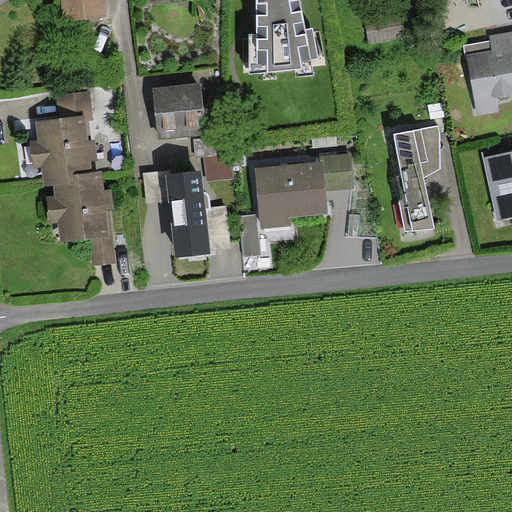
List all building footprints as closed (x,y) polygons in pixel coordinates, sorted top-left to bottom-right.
[(105,16),(103,0),(62,0),(65,20),(105,16)] [(256,0),(258,34),(249,35),(250,73),(295,69),(295,76),(315,74),(312,60),(319,57),(313,27),(306,29),(300,0),(256,0)] [(367,42),(405,36),(401,7),(362,13),(367,42)] [(511,94),(511,32),(460,43),(475,115),(494,111),(491,99),(511,94)] [(199,81),(154,85),(158,136),(182,133),(192,132),(203,131),(201,109),(199,81)] [(59,95),(62,118),(85,115),(86,121),(94,120),(91,92),(59,95)] [(223,107),(201,109),(203,131),(192,132),(194,156),(206,155),(227,153),(223,107)] [(86,121),(85,115),(62,118),(36,121),(38,138),(29,139),(33,170),(42,169),(43,188),(54,186),(55,195),(47,196),(50,224),(59,223),(61,241),(91,238),(94,265),(116,263),(110,215),(109,209),(114,208),(112,190),(104,191),(102,172),(92,173),(90,161),(97,160),(95,140),(88,141),(87,128),(86,121)] [(439,125),(395,134),(407,200),(401,202),(407,231),(435,227),(425,178),(441,168),(441,134),(439,125)] [(511,151),(483,158),(496,220),(511,216),(511,151)] [(235,179),(232,153),(227,153),(206,155),(208,181),(235,179)] [(321,160),(255,167),(261,228),(292,225),(291,218),(329,214),(326,192),(353,189),(349,153),(321,155),(321,160)] [(166,175),(171,175),(171,169),(143,172),(146,203),(169,201),(166,175)] [(171,175),(166,175),(169,201),(176,258),(211,254),(211,249),(206,209),(201,171),(171,175)] [(227,207),(206,209),(211,249),(232,246),(227,207)] [(256,215),(240,217),(244,255),(261,253),(256,215)]
